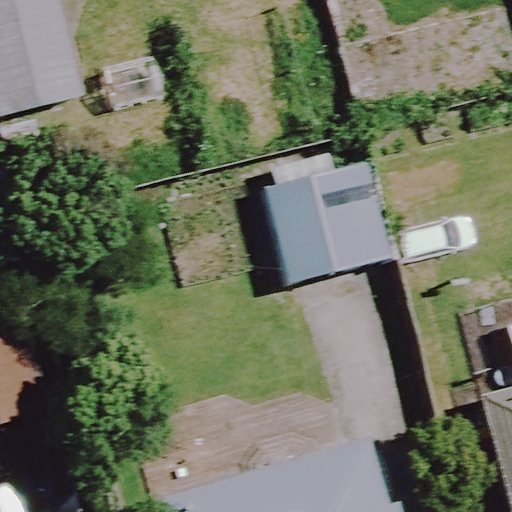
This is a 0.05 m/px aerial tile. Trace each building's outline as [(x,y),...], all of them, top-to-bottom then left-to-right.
[(0,0),(0,180),(44,168),(31,121),(66,111),(35,0),(0,0)] [(154,62),(84,67),(89,126),(159,121),(154,62)] [(349,172),(255,184),(269,295),(363,283),(349,172)] [(0,432),(29,423),(0,336),(0,432)] [(511,511),(511,402),(473,412),(496,511),(511,511)] [(369,511),(355,456),(149,509),(137,511),(369,511)]
